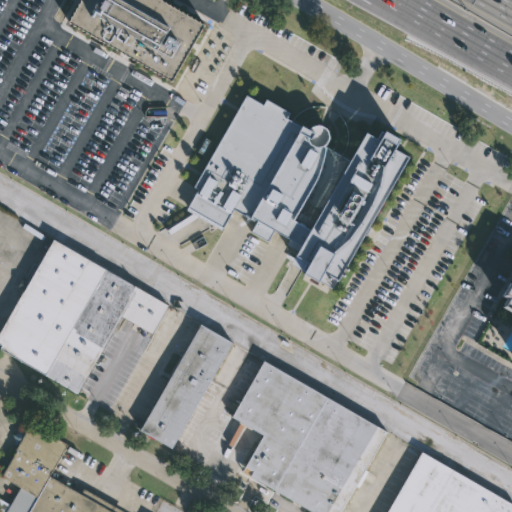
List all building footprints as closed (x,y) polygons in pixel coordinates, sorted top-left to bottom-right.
[(162,0),(206,25),(172,83),(67,22),(79,0),(162,0)] [(261,26),(258,32),(226,13),(233,1),(265,20),(261,26)] [(307,127),(308,126),(312,123),(317,123),(321,124),(324,127),(327,131),(327,135),(326,139),(322,144),(321,144),(324,146),(320,160),(316,175),(291,218),(309,228),(365,131),(374,136),(379,128),(399,139),(394,148),(409,156),(332,288),(289,263),(299,245),(273,229),(266,240),(249,230),(255,221),(232,208),(222,226),(186,206),(197,187),(193,185),(245,95),(262,105),(265,99),(289,113),(286,118),(299,126),(300,123),(307,127)] [(166,306),(150,334),(122,317),(76,394),(0,349),(2,345),(0,343),(0,327),(53,238),(167,305),(166,306)] [(511,310),(498,302),(503,294),(501,293),(509,279),(510,279),(511,275),(511,310)] [(230,345),(170,448),(137,429),(199,323),(232,342),(230,345)] [(386,434),(340,511),(310,511),(249,476),(253,470),(245,466),(264,434),(231,415),(264,359),(387,431),(386,434)] [(53,474),(82,491),(85,487),(127,511),(2,511),(0,497),(13,505),(23,487),(4,476),(35,422),(71,443),(53,474)] [(511,511),(386,511),(421,451),(511,502),(511,511)]
